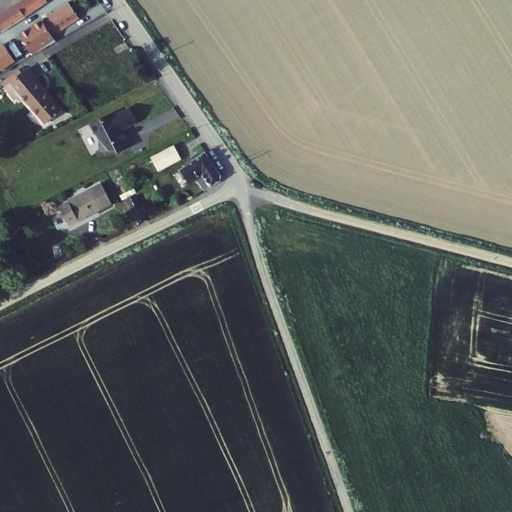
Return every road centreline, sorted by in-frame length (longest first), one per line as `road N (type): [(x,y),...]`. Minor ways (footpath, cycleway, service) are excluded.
road 1 (unclassified): [(348,511),(240,190)]
road 2 (unclassified): [(511,264),(240,190)]
road 3 (unclassified): [(240,190),(0,305)]
road 4 (unclassified): [(240,190),(227,156),(119,0)]
